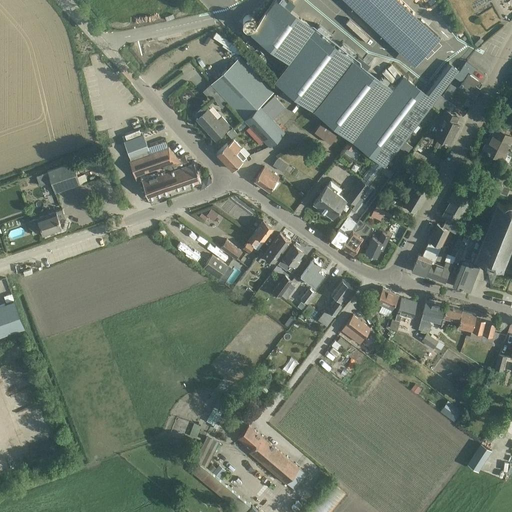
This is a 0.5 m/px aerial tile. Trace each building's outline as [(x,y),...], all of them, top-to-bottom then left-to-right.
[(290,60),(314,29),(277,0),(275,0),(252,31),(290,60)] [(438,12),(453,31),(458,27),(444,7),(438,12)] [(403,76),(401,79),(392,90),(354,60),(314,29),(290,60),(275,79),(314,110),(377,159),(362,179),(361,178),(346,197),(356,204),(360,198),(370,185),(369,185),(384,165),(399,146),(404,140),(424,114),(433,103),(435,101),(440,95),(440,94),(459,71),(449,63),(426,93),(404,75),(403,76)] [(480,38),(474,44),(477,46),(483,40),(480,38)] [(183,51),(187,55),(191,51),(188,47),(183,51)] [(274,92),(240,56),(211,83),(231,105),(242,116),(245,120),(260,105),(274,92)] [(460,75),(462,77),(467,70),(470,72),(474,67),(467,61),(454,78),(456,80),(460,75)] [(458,87),(465,93),(473,98),(480,90),(475,86),(478,81),(470,75),(468,74),(458,87)] [(447,89),(443,95),(447,98),(451,92),(447,89)] [(435,101),(433,103),(439,108),(441,105),(443,107),(445,104),(452,109),(454,105),(440,94),(440,95),(435,101)] [(267,112),(260,105),(245,120),(248,124),(244,127),(248,131),(260,144),(264,140),(270,146),(285,132),(280,126),(267,112)] [(208,108),(206,110),(204,107),(201,107),(196,112),(196,115),(198,117),(196,119),(215,140),(230,126),(222,117),(218,120),(208,108)] [(435,136),(449,143),(459,124),(455,122),(458,117),(445,110),(438,123),(440,124),(435,136)] [(321,122),(314,131),(330,143),(337,135),(321,122)] [(233,128),(227,133),(232,138),(237,133),(233,128)] [(483,149),(492,153),(501,158),(511,136),(496,128),(490,140),(488,139),(483,149)] [(134,138),(124,141),(131,160),(150,153),(143,134),(134,138)] [(216,153),(232,170),(246,156),(240,149),(241,148),(234,140),(228,144),(227,143),(216,153)] [(356,145),(349,140),(345,145),(352,150),(356,145)] [(404,140),(399,146),(404,150),(409,144),(404,140)] [(131,160),(130,161),(135,177),(140,175),(148,198),(201,180),(194,162),(188,164),(185,155),(178,157),(168,147),(150,153),(131,160)] [(283,172),(288,164),(278,157),(273,164),(283,172)] [(80,183),(75,169),(79,167),(77,160),(47,170),(48,172),(51,181),(55,192),(80,183)] [(280,177),(275,173),(265,166),(254,180),(269,191),(275,183),(280,177)] [(48,172),(36,176),(40,185),(51,181),(48,172)] [(313,202),(332,217),(346,199),(338,193),(342,189),(331,180),(328,185),(327,184),(319,194),(313,202)] [(410,196),(405,205),(416,211),(428,191),(420,186),(417,184),(412,181),(405,193),(410,196)] [(403,189),(391,183),(387,190),(398,197),(403,189)] [(432,259),(431,262),(433,262),(434,259),(441,245),(449,229),(452,224),(454,225),(463,209),(466,210),(473,197),(456,187),(451,195),(453,196),(442,215),(447,218),(442,226),(437,223),(428,240),(429,240),(422,255),(432,259)] [(391,216),(394,209),(378,201),(374,209),(391,216)] [(474,257),(476,259),(484,261),(482,265),(491,269),(493,265),(503,269),(506,261),(511,253),(511,202),(510,202),(508,203),(508,202),(506,203),(505,204),(504,205),(496,202),(496,204),(493,211),(493,210),(492,212),(493,212),(490,219),(489,219),(489,221),(486,228),(485,229),(483,229),(481,235),(483,236),(482,237),(480,243),(479,245),(479,244),(478,246),(479,246),(476,252),(476,253),(475,257),(474,256),(474,257)] [(31,227),(33,234),(42,231),(43,234),(61,228),(58,219),(65,217),(62,209),(55,212),(38,218),(29,221),(31,227)] [(212,209),(207,215),(211,219),(216,212),(212,209)] [(337,231),(331,239),(342,247),(353,230),(358,224),(356,223),(347,216),(346,218),(337,231)] [(243,247),(249,252),(253,246),(258,249),(264,241),(265,241),(274,228),(263,220),(243,247)] [(353,230),(342,247),(353,254),(359,246),(360,245),(362,246),(369,232),(372,227),(365,223),(362,228),(355,231),(353,230)] [(459,228),(454,225),(452,224),(449,229),(456,233),(459,228)] [(280,232),(266,252),(263,254),(274,263),(281,253),(291,241),(289,239),(290,238),(285,235),(284,236),(280,232)] [(372,236),(369,242),(365,251),(376,257),(380,249),(382,250),(389,235),(382,232),(379,239),(372,236)] [(454,261),(461,263),(462,259),(463,259),(473,236),(466,233),(454,261)] [(241,250),(226,239),(221,247),(235,257),(241,250)] [(304,251),(300,247),(300,245),(296,242),(294,243),(293,243),(278,263),(286,269),(287,269),(292,272),(295,267),(302,259),(299,257),(304,251)] [(462,259),(461,263),(453,283),(469,290),(479,265),(474,264),(476,259),(474,257),(474,256),(475,257),(476,253),(476,252),(479,246),(478,246),(479,244),(479,245),(480,243),(476,242),(468,261),(463,259),(462,259)] [(445,247),(441,245),(434,259),(440,261),(445,247)] [(511,253),(506,261),(503,269),(511,272),(511,253)] [(228,266),(212,254),(203,267),(220,279),(228,266)] [(432,259),(422,255),(418,254),(411,269),(426,275),(431,262),(432,259)] [(313,257),(300,275),(315,286),(324,273),(318,269),(322,264),(313,257)] [(431,262),(426,275),(445,282),(448,272),(450,269),(452,263),(446,261),(444,267),(433,262),(431,262)] [(273,291),(279,296),(281,294),(284,290),(291,280),(285,275),(273,291)] [(337,297),(328,310),(335,315),(344,302),(342,300),(352,286),(342,279),(331,293),(337,297)] [(399,295),(383,287),(376,302),(392,309),(399,295)] [(301,298),(307,303),(315,293),(309,288),(301,298)] [(249,289),(245,295),(249,299),(254,292),(249,289)] [(286,298),(289,293),(284,290),(281,294),(286,298)] [(401,297),(398,306),(395,319),(392,318),(389,327),(397,330),(401,315),(412,318),(417,301),(401,297)] [(14,300),(0,305),(0,337),(25,328),(14,300)] [(440,319),(441,318),(444,305),(425,300),(418,328),(429,331),(431,324),(429,320),(430,317),(440,320),(440,319)] [(303,310),(306,305),(301,301),(297,306),(303,310)] [(373,316),(378,306),(371,302),(366,312),(373,316)] [(308,316),(315,308),(308,303),(302,312),(308,316)] [(457,321),(460,309),(446,306),(443,317),(457,321)] [(476,314),(460,309),(457,321),(459,322),(457,326),(471,330),(470,336),(479,338),(480,333),(492,337),(496,323),(475,317),(476,314)] [(327,326),(334,317),(325,310),(318,320),(327,326)] [(342,329),(353,337),(360,343),(363,339),(371,328),(353,314),(342,329)] [(433,347),(438,340),(426,333),(422,339),(433,347)] [(332,345),(337,349),(341,344),(335,340),(332,345)] [(503,370),(507,356),(498,353),(494,368),(503,370)] [(411,389),(416,393),(420,388),(415,384),(411,389)] [(446,404),(449,406),(444,413),(453,420),(461,410),(448,401),(446,404)] [(196,438),(201,425),(194,423),(190,435),(196,438)] [(306,474),(249,425),(238,437),(251,448),(249,451),(294,488),(306,474)] [(214,439),(207,436),(195,459),(209,466),(217,450),(210,446),(214,439)] [(478,448),(488,455),(491,450),(481,443),(478,448)] [(485,460),(488,455),(478,448),(475,453),(485,460)] [(471,458),(481,465),(485,460),(475,453),(471,458)] [(478,470),(481,465),(471,458),(468,463),(478,470)] [(199,462),(192,471),(233,506),(230,510),(231,511),(244,511),(250,505),(219,478),(212,473),(209,470),(199,462)] [(212,473),(219,478),(226,470),(219,465),(212,473)] [(314,487),(318,490),(328,477),(325,474),(314,487)] [(331,511),(347,494),(331,481),(305,511),(331,511)]
